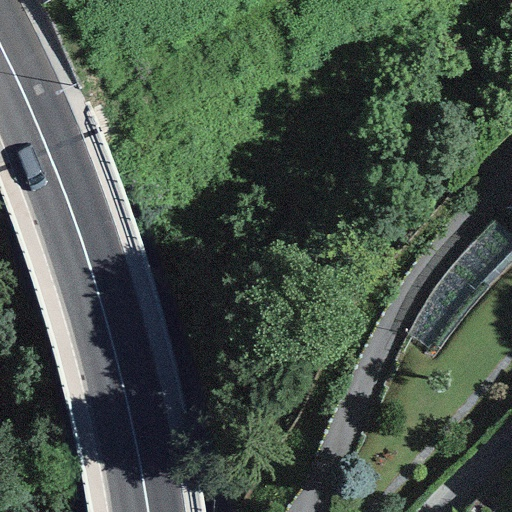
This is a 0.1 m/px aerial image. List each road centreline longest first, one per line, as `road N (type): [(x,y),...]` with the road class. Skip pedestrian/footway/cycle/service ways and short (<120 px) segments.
road 1 (tertiary): [(143,511),(92,284),(0,54)]
road 2 (unclassified): [(403,511),(417,489),(511,415)]
